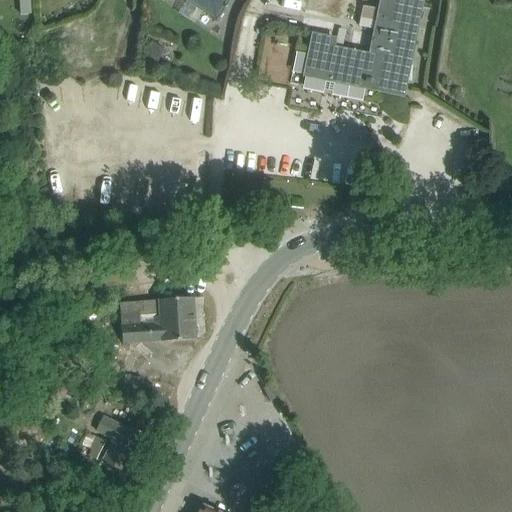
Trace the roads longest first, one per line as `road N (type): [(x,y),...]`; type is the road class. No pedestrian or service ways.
road 1 (secondary): [(147,511),(223,347),(286,254),(340,234),(511,228)]
road 2 (track): [(213,259),(0,305)]
